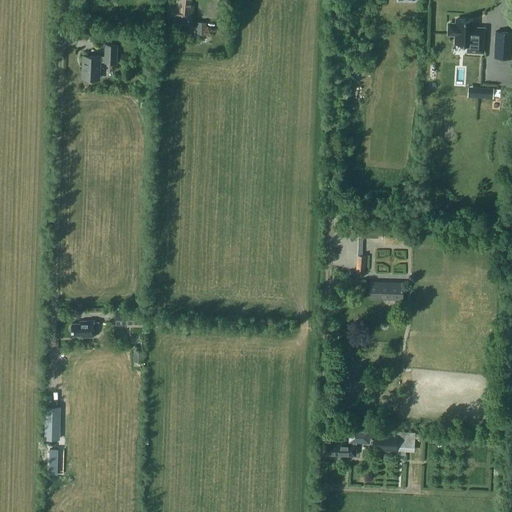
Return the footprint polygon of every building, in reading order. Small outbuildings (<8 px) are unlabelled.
[(177,0),(177,6),(172,6),(172,5),(169,5),(169,18),(177,19),(177,17),(193,18),(194,2),(192,1),(191,0),(177,0)] [(474,20),(457,19),(456,24),(449,24),(448,34),(456,35),(455,43),(467,44),(467,51),(483,52),(484,36),(484,30),(483,29),(474,29),(474,20)] [(197,33),(206,34),(207,22),(198,21),(197,33)] [(495,57),(511,58),(511,45),(511,32),(496,32),(495,57)] [(100,56),(83,55),(83,78),(100,79),(100,61),(105,61),(105,62),(116,62),(117,44),(106,44),(105,56),(100,56)] [(485,87),(477,87),(477,97),(485,97),(485,87)] [(358,226),(358,236),(382,237),(382,227),(358,226)] [(356,270),(365,271),(366,256),(363,255),(363,239),(358,239),(358,255),(356,270)] [(403,282),(370,281),(370,298),(402,299),(403,282)] [(140,311),(116,311),(116,323),(140,323),(140,311)] [(94,336),(94,320),(80,320),(80,322),(72,323),(72,335),(85,334),(85,336),(94,336)] [(339,375),(348,376),(349,365),(340,364),(339,375)] [(63,439),(64,405),(48,405),(48,439),(63,439)] [(326,454),(356,455),(356,441),(356,440),(369,440),(370,429),(350,428),(350,439),(351,439),(351,441),(338,440),(338,443),(327,443),(326,454)] [(373,449),(397,450),(415,451),(416,432),(397,431),(397,434),(374,433),(373,449)] [(57,473),(58,449),(50,449),(49,473),(57,473)]
